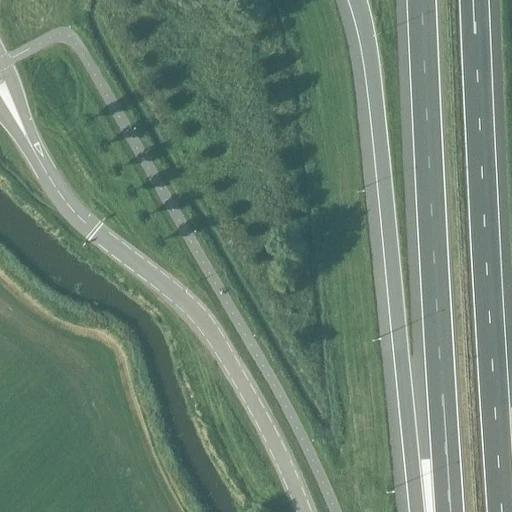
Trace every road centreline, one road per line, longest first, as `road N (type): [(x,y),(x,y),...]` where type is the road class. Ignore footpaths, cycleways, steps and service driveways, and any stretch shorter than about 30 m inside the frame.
road 1 (tertiary): [(303,511),(261,416),(204,323),(77,215),(0,87)]
road 2 (motorway): [(358,0),(373,70),(417,511)]
road 3 (motorway): [(501,511),(472,0)]
road 4 (motorway): [(422,0),(449,511)]
